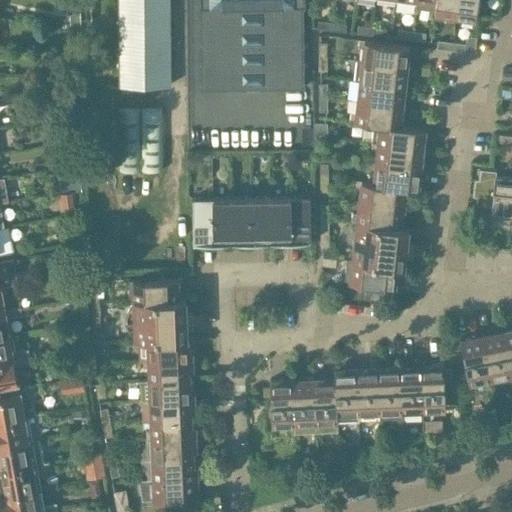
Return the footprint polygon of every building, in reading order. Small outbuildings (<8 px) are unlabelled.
[(117,0),(119,85),(171,84),(169,0),(117,0)] [(198,0),(199,8),(200,8),(201,87),(293,85),(303,85),(302,6),(303,6),(302,0),(198,0)] [(435,2),(434,0),(415,0),(414,5),(414,6),(433,9),(435,2)] [(434,0),(435,2),(433,9),(433,13),(445,15),(445,20),(453,21),(455,0),(434,0)] [(455,0),(453,21),(460,23),(461,17),(474,19),(476,10),(479,11),(480,1),(477,1),(477,0),(455,0)] [(80,8),(74,8),(70,12),(70,27),(80,27),(80,8)] [(331,28),(332,20),(318,19),(317,27),(331,28)] [(346,30),(346,22),(332,20),(331,28),(346,30)] [(357,31),(371,33),(372,25),(358,23),(357,31)] [(386,26),(372,25),(371,33),(385,35),(386,26)] [(396,36),(410,37),(411,30),(397,28),(396,36)] [(411,30),(410,37),(424,39),(425,31),(411,30)] [(465,42),(450,40),(449,48),(475,51),(477,35),(471,34),(466,38),(465,42)] [(362,46),(361,58),(406,63),(408,42),(367,37),(358,36),(357,45),(362,46)] [(436,47),(449,48),(450,40),(437,39),(436,47)] [(318,40),(319,55),(327,55),(327,40),(318,40)] [(327,55),(319,55),(319,69),(327,68),(327,55)] [(404,82),(406,63),(361,58),(357,58),(354,77),(404,82)] [(68,66),(56,66),(56,76),(68,76),(68,66)] [(356,97),(402,102),(404,82),(354,77),(352,97),(356,97)] [(319,79),(319,94),(327,93),(327,79),(319,79)] [(77,88),(66,88),(66,97),(77,97),(77,88)] [(327,93),(319,94),(319,109),(327,109),(327,93)] [(400,122),(402,102),(356,97),(355,110),(349,109),(348,118),(379,121),(380,120),(400,122)] [(74,115),(73,100),(61,101),(61,115),(74,115)] [(161,103),(120,103),(121,165),(162,165),(161,103)] [(327,121),(321,121),(321,120),(314,120),(314,135),(322,135),(327,135),(327,121)] [(424,124),(400,122),(380,120),(379,121),(378,134),(372,133),(372,140),(422,145),(424,124)] [(62,140),(74,137),(71,121),(59,123),(62,140)] [(511,142),(511,134),(499,132),(498,141),(511,142)] [(314,135),(314,149),(322,149),(322,135),(314,135)] [(376,149),(375,161),(420,166),(422,145),(372,140),(371,148),(376,149)] [(66,164),(63,150),(53,151),(55,158),(48,159),(50,167),(66,164)] [(70,153),(72,164),(81,162),(79,151),(70,153)] [(418,186),(420,166),(375,161),(374,174),(367,173),(366,181),(405,185),(418,186)] [(68,166),(72,189),(74,189),(82,187),(77,164),(68,166)] [(488,217),(500,219),(500,224),(509,225),(510,225),(511,205),(511,176),(495,174),(495,169),(479,167),(477,177),(473,177),(471,194),(475,195),(474,203),(490,204),(488,217)] [(358,188),(357,198),(403,203),(405,185),(366,181),(353,179),(352,188),(358,188)] [(72,189),(57,192),(62,215),(79,212),(74,189),(72,189)] [(251,239),(250,196),(232,197),(232,239),(251,239)] [(271,238),(270,196),(250,196),(251,239),(271,238)] [(290,238),(290,196),(270,196),(271,238),(290,238)] [(290,238),(310,238),(310,196),(290,196),(290,238)] [(213,239),(212,197),(192,197),(193,239),(213,239)] [(232,239),(232,197),(212,197),(213,239),(232,239)] [(401,223),(403,203),(357,198),(355,212),(350,211),(349,217),(401,223)] [(329,202),(320,202),(320,215),(329,215),(329,202)] [(320,215),(321,246),(329,245),(329,215),(320,215)] [(408,223),(401,223),(349,217),(349,220),(354,220),(350,257),(403,262),(404,252),(407,252),(408,237),(406,237),(408,223)] [(0,254),(8,253),(8,249),(12,248),(8,223),(4,224),(0,224),(0,254)] [(57,250),(59,259),(66,264),(75,262),(72,247),(57,250)] [(322,254),(321,263),(336,264),(337,256),(322,254)] [(391,299),(393,283),(395,283),(397,264),(403,265),(403,262),(350,257),(347,256),(344,278),(371,281),(369,297),(391,299)] [(0,285),(1,285),(5,284),(17,282),(12,257),(0,259),(0,285)] [(182,276),(128,278),(129,298),(132,298),(178,296),(183,296),(182,276)] [(18,289),(17,282),(5,284),(6,291),(7,295),(19,293),(18,289)] [(91,286),(91,299),(99,299),(99,286),(91,286)] [(183,296),(178,296),(132,298),(134,338),(139,338),(184,336),(184,325),(188,325),(187,309),(184,309),(183,296)] [(69,301),(71,312),(81,310),(79,299),(69,301)] [(100,329),(99,299),(91,299),(93,340),(105,340),(105,332),(100,332),(100,329)] [(21,305),(5,308),(5,309),(0,309),(0,334),(9,333),(7,319),(11,318),(11,315),(22,313),(21,305)] [(511,326),(502,328),(511,372),(511,375),(511,326)] [(490,376),(511,372),(502,328),(481,332),(490,376)] [(493,388),(490,376),(481,332),(459,337),(470,393),(493,388)] [(12,347),(9,333),(0,334),(0,359),(30,354),(29,347),(17,349),(16,347),(12,347)] [(192,357),(191,336),(184,336),(139,338),(139,358),(142,358),(192,357)] [(87,347),(87,361),(95,360),(95,346),(87,347)] [(0,385),(18,382),(15,367),(20,366),(19,363),(31,361),(30,354),(0,359),(0,385)] [(193,377),(192,357),(142,358),(143,366),(148,366),(148,379),(193,377)] [(96,375),(95,360),(87,361),(88,375),(96,375)] [(444,362),(421,363),(423,407),(446,406),(444,362)] [(421,363),(399,364),(402,408),(423,407),(421,363)] [(402,416),(402,408),(399,364),(378,365),(380,409),(381,417),(402,416)] [(358,410),(380,409),(378,365),(356,366),(358,410)] [(358,418),(358,410),(356,366),(334,367),(336,419),(358,418)] [(336,429),(336,419),(334,367),(333,367),(333,376),(313,376),(315,430),(336,429)] [(80,374),(59,378),(62,393),(83,389),(80,374)] [(315,430),(313,376),(292,377),(293,420),(294,431),(315,430)] [(144,399),(194,397),(193,377),(148,379),(139,379),(140,399),(141,399),(144,399)] [(270,421),(293,420),(292,377),(268,378),(270,421)] [(94,382),(97,396),(105,394),(103,380),(94,382)] [(0,419),(36,414),(30,383),(20,385),(21,391),(0,394),(0,419)] [(194,416),(194,397),(144,399),(141,399),(142,419),(150,418),(194,416)] [(98,406),(102,422),(110,420),(107,404),(98,406)] [(81,414),(89,413),(87,405),(79,407),(81,414)] [(0,444),(40,438),(36,420),(42,419),(40,413),(36,414),(0,419),(0,444)] [(195,437),(194,416),(150,418),(150,432),(145,432),(146,439),(195,437)] [(110,420),(102,422),(104,434),(112,432),(110,420)] [(196,457),(195,437),(146,439),(146,447),(143,451),(142,455),(142,459),(196,457)] [(0,444),(0,469),(44,462),(40,438),(0,444)] [(90,452),(99,450),(97,438),(88,440),(90,452)] [(106,446),(109,462),(117,460),(114,445),(106,446)] [(103,474),(100,453),(84,456),(88,477),(103,474)] [(147,480),(197,477),(196,457),(142,459),(142,463),(143,466),(147,472),(147,480)] [(117,460),(109,462),(111,475),(120,473),(117,460)] [(0,469),(0,491),(1,493),(0,493),(0,494),(38,487),(41,487),(39,472),(51,470),(49,461),(44,462),(0,469)] [(98,477),(89,479),(91,489),(100,487),(98,477)] [(197,496),(197,477),(147,480),(144,480),(144,492),(153,492),(153,498),(157,498),(157,507),(175,506),(174,497),(197,496)] [(45,511),(46,511),(54,510),(58,510),(57,502),(45,504),(44,501),(41,501),(38,487),(0,494),(0,507),(2,509),(2,511),(45,511)] [(115,492),(118,511),(129,511),(126,490),(115,492)]
